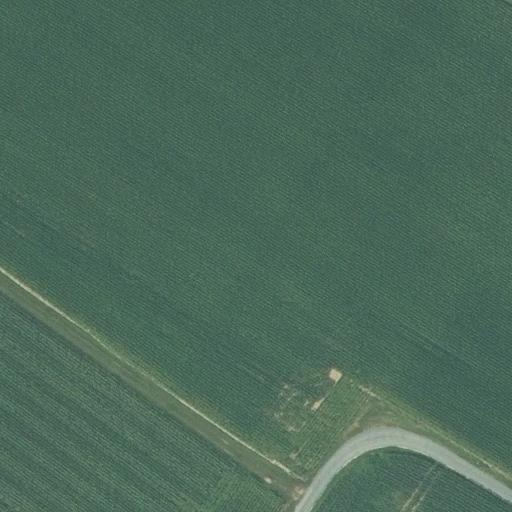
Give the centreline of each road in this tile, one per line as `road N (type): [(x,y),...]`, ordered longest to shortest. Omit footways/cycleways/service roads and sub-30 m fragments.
road 1 (track): [(311,498),(0,275)]
road 2 (track): [(511,492),(434,443),(384,437),(351,448),(302,511)]
